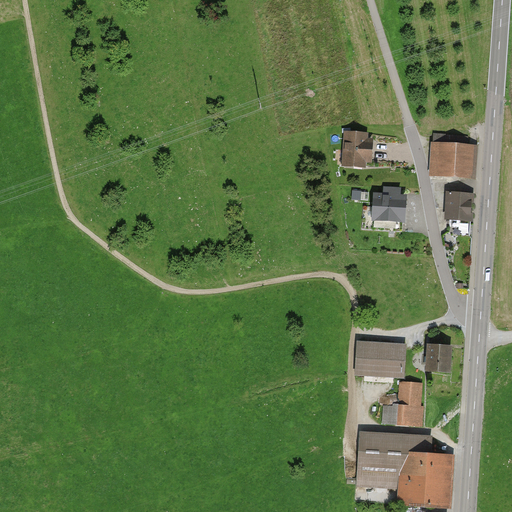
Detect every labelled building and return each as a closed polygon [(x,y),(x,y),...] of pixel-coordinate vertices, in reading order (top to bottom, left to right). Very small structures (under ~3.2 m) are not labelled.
[(368,131),(345,130),(343,166),(365,167),(366,160),(374,161),(375,139),(368,139),(368,131)] [(477,145),(433,142),(431,175),(475,178),(477,145)] [(361,200),(362,189),(354,188),(353,199),(361,200)] [(383,194),(373,193),(371,220),(406,223),(408,195),(401,194),(402,189),(383,188),(383,194)] [(473,193),(450,192),(448,219),(472,221),(473,193)] [(407,344),(359,341),(356,374),(405,378),(407,344)] [(451,346),(429,344),(428,359),(427,370),(450,371),(451,346)] [(398,405),(388,404),(387,426),(421,428),(424,384),(400,383),(398,405)] [(428,438),(363,434),(359,486),(397,488),(396,507),(450,510),(454,455),(427,453),(428,438)]
